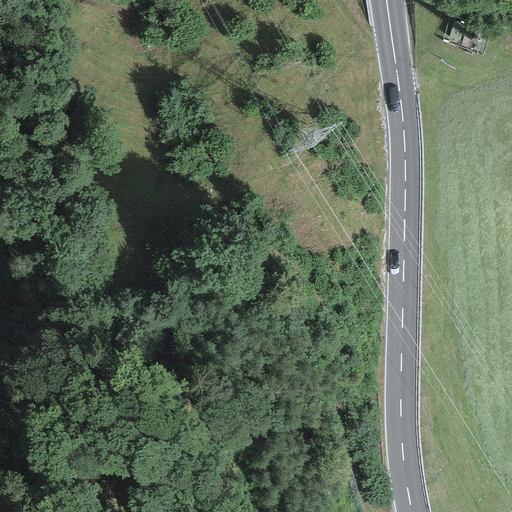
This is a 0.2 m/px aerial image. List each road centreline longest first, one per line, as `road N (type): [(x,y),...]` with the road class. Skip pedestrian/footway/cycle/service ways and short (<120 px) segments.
road 1 (track): [(0,169),(90,207),(235,234),(299,276),(323,315),(339,414),(371,511)]
road 2 (primary): [(412,511),(400,400),(404,132),(386,0)]
